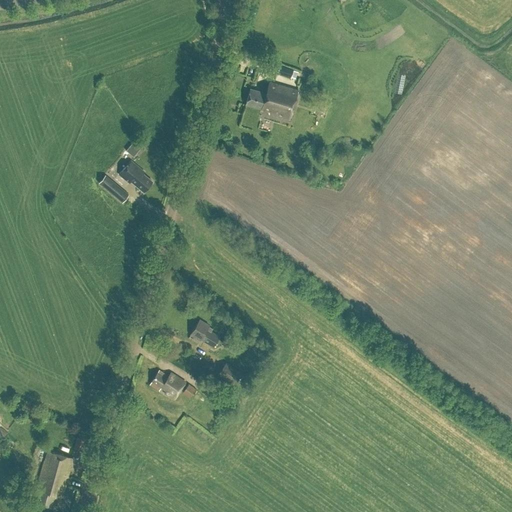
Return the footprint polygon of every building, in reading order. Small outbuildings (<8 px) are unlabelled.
[(280,65),(278,72),(290,77),(293,70),(280,65)] [(250,88),(245,104),(270,111),(269,114),(288,120),(297,91),(268,82),(265,93),(250,88)] [(276,117),(250,109),(247,117),(268,124),(274,126),(276,117)] [(125,149),(133,155),(140,146),(133,140),(125,149)] [(152,181),(143,173),(144,172),(130,160),(119,174),(129,183),(131,181),(144,191),(152,181)] [(99,183),(122,202),(128,194),(105,175),(99,183)] [(213,346),(219,336),(207,328),(209,325),(198,319),(190,334),(200,340),(201,339),(213,346)] [(221,341),(224,344),(225,345),(224,346),(228,349),(235,340),(226,334),(221,341)] [(225,363),(218,374),(232,384),(240,373),(225,363)] [(158,369),(149,384),(159,391),(161,388),(166,391),(164,394),(173,400),(185,382),(172,372),(168,376),(158,369)] [(133,387),(157,404),(162,397),(138,380),(133,387)] [(182,392),(190,398),(196,389),(188,383),(182,392)] [(208,384),(202,392),(213,400),(219,392),(208,384)] [(77,437),(74,448),(81,450),(84,439),(77,437)] [(62,497),(66,484),(64,484),(66,477),(68,478),(74,458),(48,450),(33,502),(51,507),(54,495),(62,497)]
